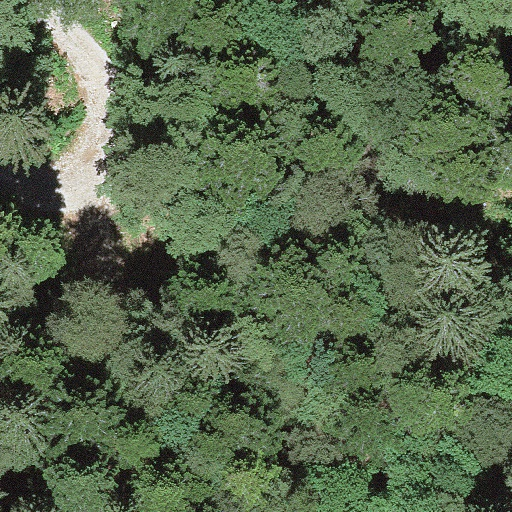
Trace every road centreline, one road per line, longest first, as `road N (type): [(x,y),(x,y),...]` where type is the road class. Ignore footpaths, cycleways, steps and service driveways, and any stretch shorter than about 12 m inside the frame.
road 1 (track): [(0,183),(93,213),(103,109),(86,57),(38,0)]
road 2 (track): [(93,213),(101,511)]
